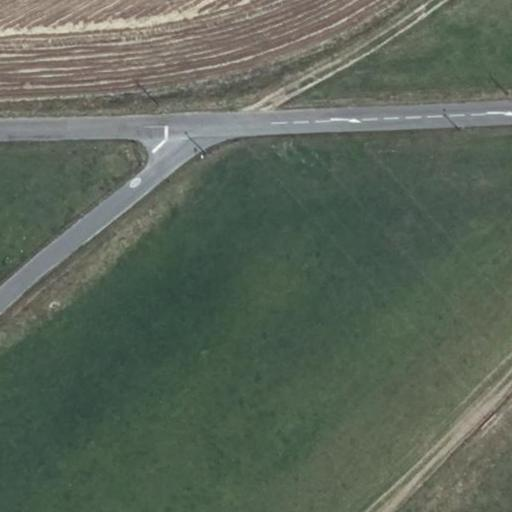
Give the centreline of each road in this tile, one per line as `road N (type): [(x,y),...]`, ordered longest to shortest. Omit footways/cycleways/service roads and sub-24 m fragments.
road 1 (residential): [(201,122),(511,110)]
road 2 (residential): [(201,122),(175,160),(0,306)]
road 3 (track): [(435,0),(257,108),(253,122)]
road 4 (unclassified): [(0,127),(201,122)]
